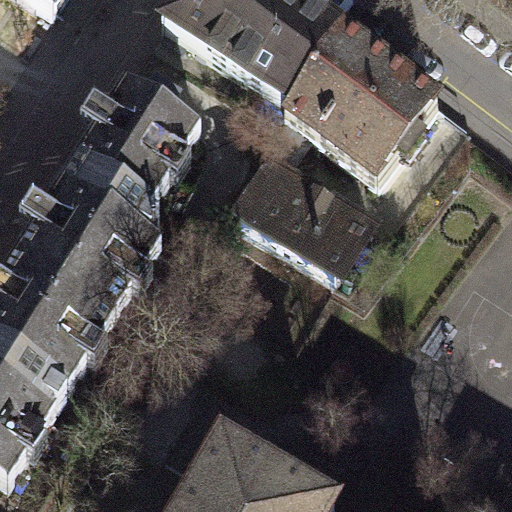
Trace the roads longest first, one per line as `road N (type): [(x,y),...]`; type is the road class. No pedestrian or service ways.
road 1 (residential): [(131,0),(0,210)]
road 2 (residential): [(378,0),(511,98)]
